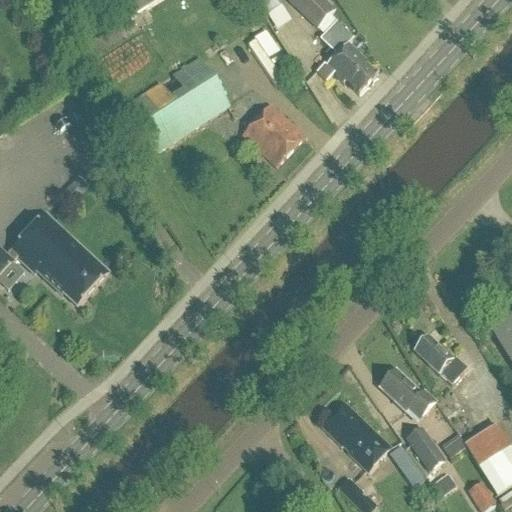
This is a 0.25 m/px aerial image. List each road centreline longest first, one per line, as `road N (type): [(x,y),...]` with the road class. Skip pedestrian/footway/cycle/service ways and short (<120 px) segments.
road 1 (secondary): [(23,511),(497,0)]
road 2 (unclassified): [(181,511),(511,157)]
